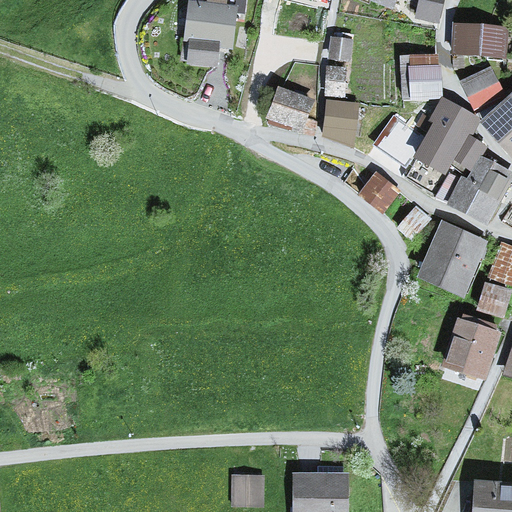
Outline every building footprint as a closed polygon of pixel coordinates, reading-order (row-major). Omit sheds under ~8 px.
[(432,0),(408,0),(406,9),(426,17),(432,0)] [(498,28),(448,26),(447,54),(497,55),(498,28)] [(342,38),(322,34),(318,58),(337,62),(342,38)] [(219,40),(184,35),(180,63),(216,68),(219,40)] [(432,66),(400,67),(402,98),(433,97),(432,66)] [(483,67),(454,81),(467,109),(496,95),(483,67)] [(343,79),(318,79),(318,96),(343,96),(343,79)] [(511,148),(511,93),(475,115),(499,156),(511,148)] [(298,133),(304,105),(268,97),(261,125),(298,133)] [(348,112),(318,106),(311,142),(341,148),(348,112)] [(387,108),(372,133),(399,149),(414,124),(387,108)] [(411,161),(442,177),(469,124),(439,108),(411,161)] [(455,183),(439,210),(482,235),(498,208),(491,204),(502,184),(474,168),(464,188),(455,183)] [(365,169),(351,185),(375,206),(389,190),(365,169)] [(408,210),(388,233),(400,243),(420,220),(408,210)] [(436,228),(409,281),(453,304),(480,251),(436,228)] [(478,284),(472,303),(497,311),(503,292),(478,284)] [(490,337),(449,321),(432,365),(472,381),(490,337)] [(511,340),(508,339),(492,376),(511,384),(511,340)] [(252,471),(223,471),(223,506),(252,506),(252,471)] [(284,472),(284,511),(337,511),(338,472),(284,472)] [(511,511),(511,483),(470,482),(469,511),(511,511)]
